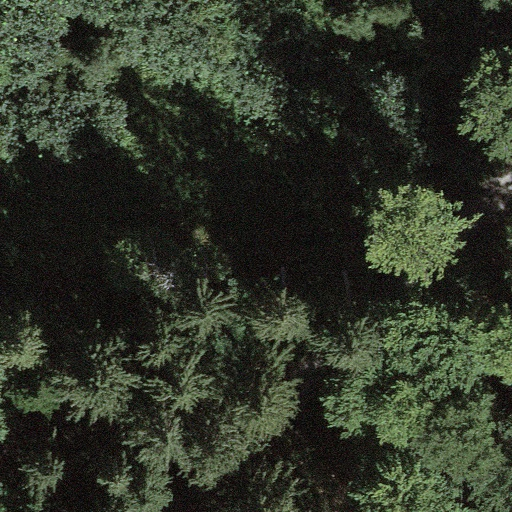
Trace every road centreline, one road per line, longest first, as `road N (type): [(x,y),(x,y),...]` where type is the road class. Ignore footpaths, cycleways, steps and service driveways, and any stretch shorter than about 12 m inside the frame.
road 1 (track): [(193,511),(511,174)]
road 2 (track): [(0,419),(242,463)]
